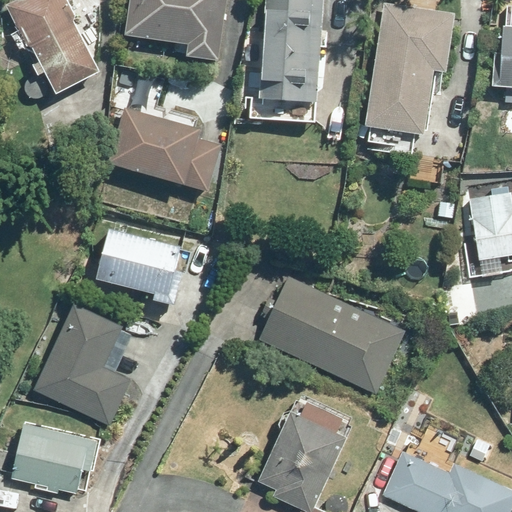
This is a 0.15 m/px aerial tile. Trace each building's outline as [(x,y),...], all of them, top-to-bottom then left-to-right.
[(74,16),(79,13),(71,0),(19,0),(9,6),(30,42),(35,43),(44,58),(36,62),(42,70),(48,67),(61,90),(102,65),(74,16)] [(132,0),(128,30),(192,40),(190,51),(221,55),(228,0),(132,0)] [(266,0),(266,13),(270,13),(267,74),(264,73),(263,94),(320,96),(325,0),(266,0)] [(369,121),(372,121),(369,141),(406,147),(410,126),(430,129),(438,66),(449,67),(458,11),(386,1),(369,121)] [(511,23),(505,23),(504,50),(498,50),(496,80),(511,80),(511,23)] [(201,136),(203,127),(127,106),(113,157),(211,185),(223,142),(201,136)] [(475,197),(472,197),(482,257),(511,251),(511,190),(493,194),(491,181),(472,184),(475,197)] [(440,200),(439,214),(454,215),(455,202),(440,200)] [(160,288),(158,294),(179,299),(188,261),(181,260),(185,241),(113,223),(101,274),(160,288)] [(270,316),(260,337),(377,391),(407,326),(290,273),(279,297),(272,294),(264,313),(270,316)] [(79,299),(37,387),(112,423),(135,376),(118,368),(136,330),(123,324),(125,321),(79,299)] [(341,425),(347,412),(313,396),(305,412),(294,406),(263,475),(281,484),(277,492),(305,505),(301,511),(335,511),(319,504),(352,430),(341,425)] [(51,483),(49,488),(59,491),(61,486),(79,490),(86,465),(96,467),(103,437),(29,419),(15,474),(51,483)] [(385,493),(428,511),(511,511),(511,510),(511,482),(458,459),(454,470),(404,448),(385,493)]
